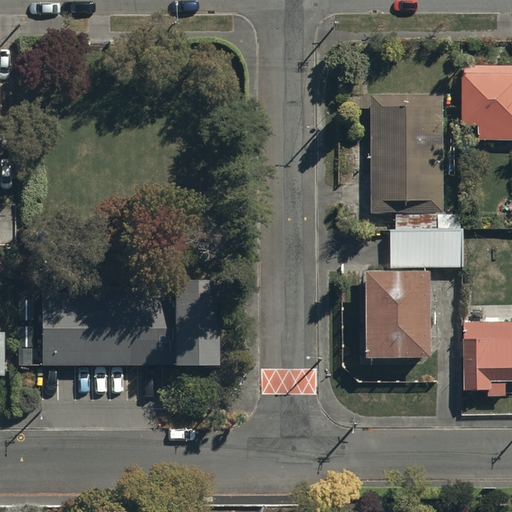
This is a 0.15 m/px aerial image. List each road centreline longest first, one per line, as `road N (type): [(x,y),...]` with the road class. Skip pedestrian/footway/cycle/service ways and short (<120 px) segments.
road 1 (unclassified): [(280,0),(286,458)]
road 2 (residential): [(0,460),(286,458)]
road 3 (residential): [(286,458),(511,457)]
